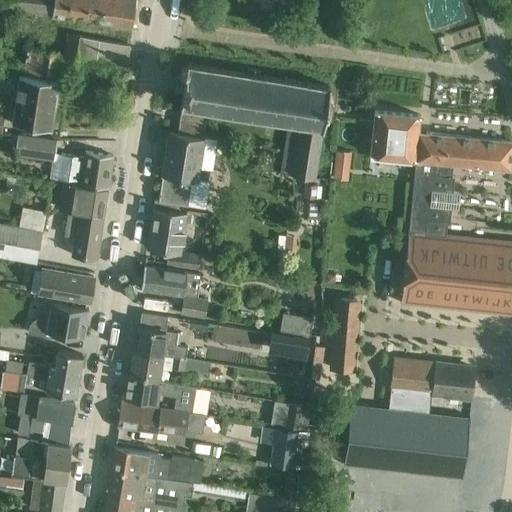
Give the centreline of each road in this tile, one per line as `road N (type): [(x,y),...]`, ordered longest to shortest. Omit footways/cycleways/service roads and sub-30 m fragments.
road 1 (residential): [(79,511),(163,0)]
road 2 (unknown): [(159,22),(502,60)]
road 3 (unclassified): [(511,349),(373,333)]
